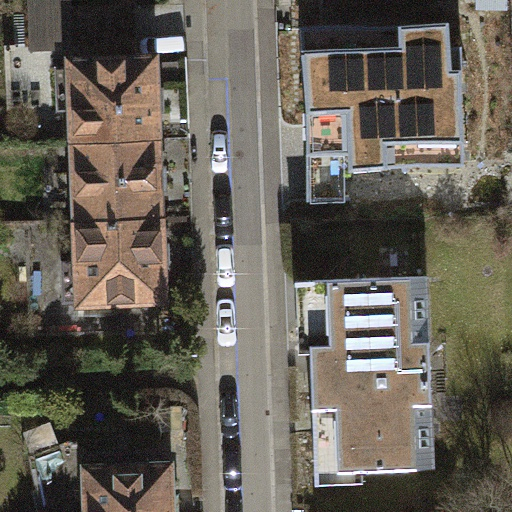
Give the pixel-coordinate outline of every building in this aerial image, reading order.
[(127,2),(65,4),(67,46),(129,43),(127,2)] [(452,49),(451,23),(400,25),(401,51),(304,55),(310,205),(348,203),(347,171),(465,166),(460,49),(452,49)] [(151,59),(74,62),(74,66),(54,67),(55,107),(74,106),(75,140),(154,137),(151,59)] [(154,137),(75,140),(78,221),(156,218),(154,137)] [(156,218),(78,221),(79,258),(59,259),(61,301),(159,297),(156,218)] [(317,467),(430,463),(423,277),(310,281),(317,467)] [(87,511),(166,511),(164,463),(86,466),(87,511)]
